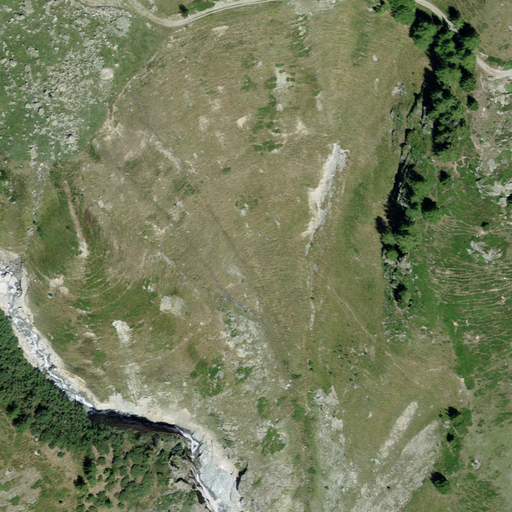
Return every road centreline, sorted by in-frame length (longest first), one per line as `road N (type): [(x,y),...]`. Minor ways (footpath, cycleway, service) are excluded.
road 1 (track): [(268,0),(162,23),(135,3),(85,0)]
road 2 (track): [(511,73),(489,70),(429,6),(408,0)]
